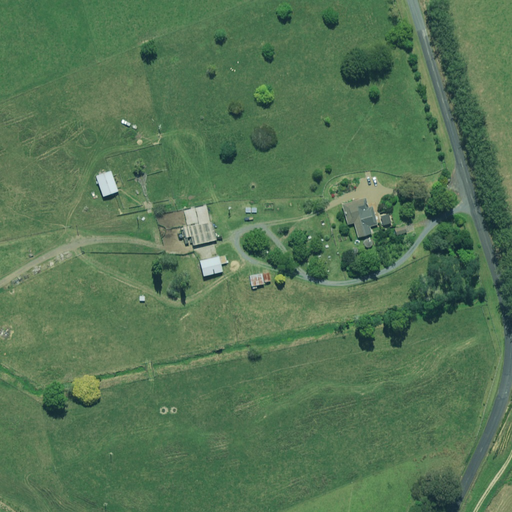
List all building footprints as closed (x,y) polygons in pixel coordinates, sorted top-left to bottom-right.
[(117,192),(110,171),(96,176),(103,197),(117,192)] [(367,208),(365,199),(343,205),(348,225),(354,223),(358,238),(370,235),(369,227),(376,225),(372,207),(367,208)] [(300,210),(300,201),(285,201),(285,210),(300,210)] [(210,222),(206,206),(184,211),(187,226),(183,227),(186,238),(190,237),(192,246),(216,240),(212,222),(210,222)] [(406,233),(403,226),(394,229),(396,236),(406,233)] [(373,245),(368,238),(364,241),(364,245),(367,249),(373,245)] [(227,263),(225,255),(200,261),(203,276),(222,272),(220,265),(227,263)] [(263,284),(261,274),(249,276),(251,286),(263,284)]
